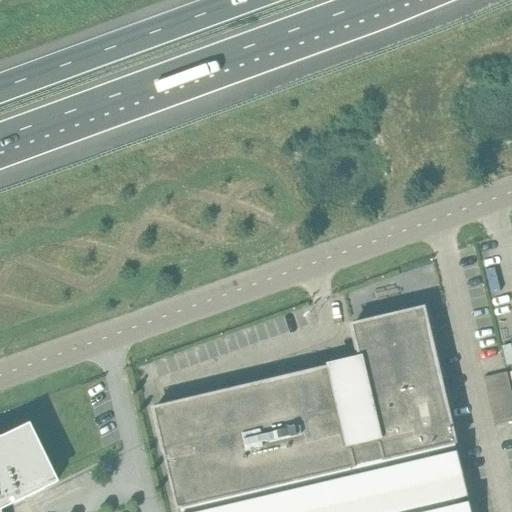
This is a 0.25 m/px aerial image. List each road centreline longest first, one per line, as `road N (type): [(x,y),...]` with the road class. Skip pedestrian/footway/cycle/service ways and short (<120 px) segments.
road 1 (unclassified): [(0,365),(511,185)]
road 2 (motorway): [(0,136),(374,0)]
road 3 (motorway): [(238,0),(0,87)]
